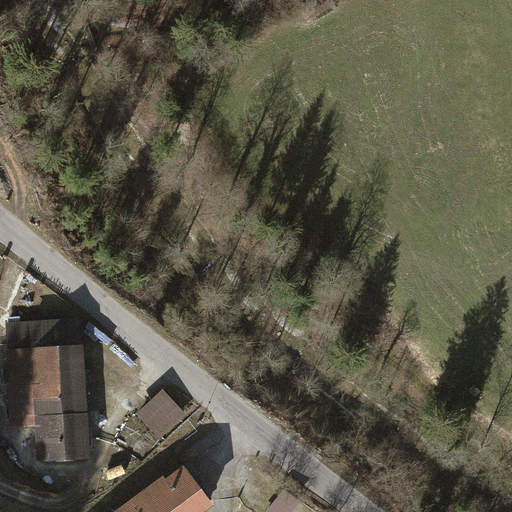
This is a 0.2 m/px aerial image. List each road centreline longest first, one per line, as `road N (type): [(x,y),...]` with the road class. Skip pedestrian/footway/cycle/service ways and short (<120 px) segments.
road 1 (tertiary): [(0,219),(369,511)]
road 2 (track): [(0,483),(62,500),(87,485),(125,404),(172,359)]
road 3 (track): [(0,413),(8,439),(37,473),(65,475),(97,460)]
